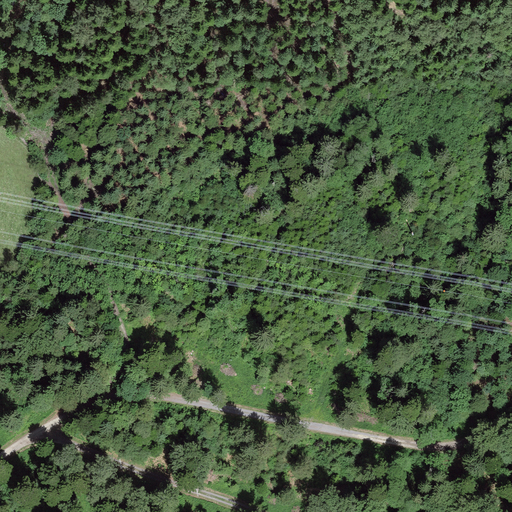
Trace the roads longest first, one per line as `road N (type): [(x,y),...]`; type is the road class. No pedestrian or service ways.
road 1 (track): [(0,456),(120,393),(427,444),(511,427)]
road 2 (track): [(258,511),(39,433)]
